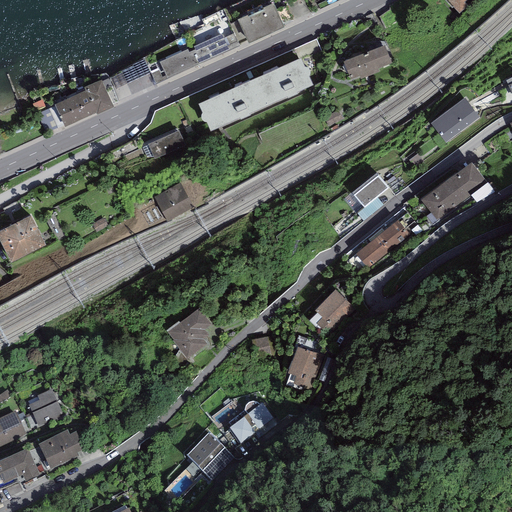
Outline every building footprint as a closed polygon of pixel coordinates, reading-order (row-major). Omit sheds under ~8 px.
[(444,0),(452,8),(453,7),(459,14),(468,6),(464,2),(466,0),(444,0)] [(273,3),(237,20),(248,44),(284,28),(273,3)] [(195,50),(192,51),(199,64),(239,46),(234,34),(223,38),(221,34),(194,46),(195,50)] [(385,45),(343,62),(350,80),(359,76),(360,79),(379,72),(378,69),(392,63),(385,45)] [(187,49),(160,62),(168,79),(199,64),(192,51),(189,52),(187,49)] [(300,58),(250,81),(262,109),(288,98),(289,99),(298,95),(297,93),(313,86),(309,76),(309,75),(309,73),(309,71),(309,69),(308,68),(307,67),(305,67),(300,58)] [(122,73),(110,78),(115,89),(150,73),(144,59),(132,65),(133,66),(121,72),(122,73)] [(101,80),(85,88),(86,91),(96,113),(97,115),(113,107),(101,80)] [(262,109),(250,81),(198,104),(203,114),(201,114),(201,116),(201,117),(201,119),(202,121),(204,122),(206,122),(211,131),(241,119),(241,121),(250,117),(249,115),(262,109)] [(86,91),(77,95),(87,117),(96,113),(86,91)] [(87,117),(77,95),(67,99),(77,121),(87,117)] [(77,121),(67,99),(55,105),(65,127),(77,121)] [(446,141),(478,117),(465,99),(432,123),(446,141)] [(179,130),(148,144),(155,160),(186,146),(179,130)] [(486,183),(471,163),(423,199),(437,219),(486,183)] [(363,221),(395,196),(376,171),(343,198),(363,221)] [(489,182),(473,194),(479,201),(495,189),(489,182)] [(191,208),(180,187),(155,199),(166,221),(191,208)] [(31,216),(0,231),(0,241),(10,263),(46,245),(31,216)] [(398,220),(357,253),(368,267),(409,235),(398,220)] [(318,323),(328,333),(354,308),(336,291),(317,310),(324,317),(318,323)] [(209,323),(199,310),(170,332),(188,355),(204,343),(200,339),(206,334),(202,329),(209,323)] [(266,337),(252,340),(255,353),(268,350),(266,337)] [(310,388),(321,355),(299,348),(291,371),(297,373),(294,382),(310,388)] [(30,405),(38,425),(61,416),(53,396),(30,405)] [(262,407),(231,430),(241,444),(272,420),(262,407)] [(15,414),(0,420),(0,447),(24,436),(15,414)] [(67,435),(41,446),(51,468),(76,456),(75,453),(82,450),(76,435),(68,438),(67,435)] [(209,437),(189,458),(211,479),(231,458),(209,437)] [(28,454),(0,465),(0,473),(4,482),(23,474),(26,481),(38,476),(28,454)] [(168,492),(179,503),(199,481),(187,471),(168,492)]
